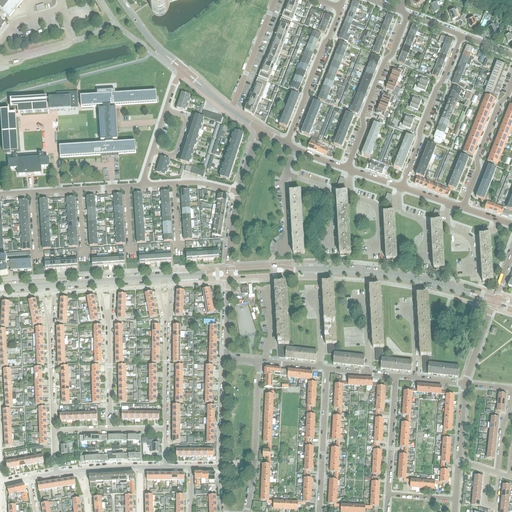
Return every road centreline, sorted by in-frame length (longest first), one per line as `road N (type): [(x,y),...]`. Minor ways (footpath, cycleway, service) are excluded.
road 1 (tertiary): [(493,300),(380,273),(293,269)]
road 2 (residential): [(346,168),(407,14)]
road 3 (residential): [(461,35),(401,186)]
road 4 (residential): [(166,277),(165,429)]
road 5 (residential): [(246,511),(258,361)]
road 6 (residential): [(110,429),(107,280)]
road 7 (residential): [(340,7),(285,143)]
road 8 (residential): [(48,284),(54,430)]
road 9 (residential): [(319,511),(327,368)]
road 10 (residential): [(462,208),(511,83)]
road 11 (residential): [(144,185),(183,70)]
